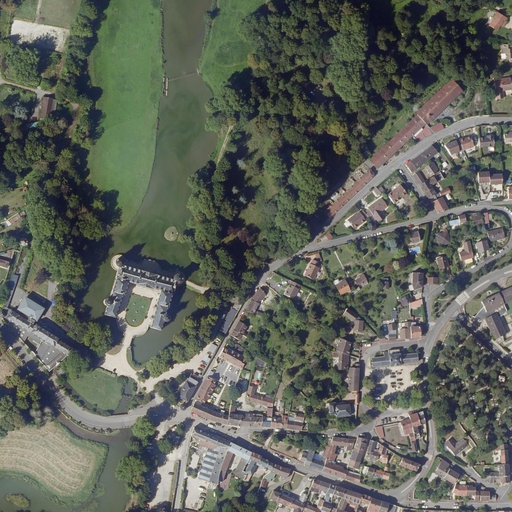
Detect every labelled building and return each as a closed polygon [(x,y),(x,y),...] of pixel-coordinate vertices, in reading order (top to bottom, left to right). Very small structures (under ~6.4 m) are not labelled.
[(497,12),(489,26),(497,30),(500,25),(503,27),(506,22),(505,21),(507,18),(497,12)] [(511,43),(502,44),(503,53),(505,53),(506,59),(509,59),(509,63),(511,62),(511,43)] [(510,77),(494,80),(497,99),(503,98),(502,91),(511,89),(510,77)] [(412,135),(418,142),(423,139),(444,129),(441,123),(430,128),(425,124),(429,120),(430,121),(462,91),(452,80),(420,111),(421,112),(414,118),(414,119),(413,120),(411,120),(406,126),(405,127),(400,133),(398,133),(397,134),(397,136),(391,141),(390,141),(388,142),(388,144),(383,149),(381,149),(379,151),(379,152),(379,153),(377,153),(371,159),(371,162),(377,169),(381,169),(384,167),(381,164),(390,155),(392,155),(394,154),(394,152),(408,139),(410,139),(411,137),(411,136),(412,135)] [(43,97),(40,118),(49,120),(53,99),(43,97)] [(487,138),(479,138),(480,148),(494,147),(493,135),(486,135),(487,138)] [(460,140),(463,149),(463,151),(474,147),(470,136),(463,139),(463,138),(459,139),(460,140)] [(451,155),(459,152),(459,150),(463,149),(460,140),(456,142),(456,141),(444,146),(451,155)] [(410,162),(416,170),(421,166),(437,153),(432,146),(416,158),(410,162)] [(409,169),(412,173),(416,170),(410,162),(406,165),(409,169)] [(436,172),(438,170),(433,162),(425,168),(431,176),(437,173),(436,172)] [(325,222),(373,176),(373,174),(371,171),(372,171),(371,169),(370,170),(369,169),(325,212),(327,215),(323,219),(325,222)] [(420,185),(425,182),(418,172),(413,176),(417,181),(420,185)] [(489,172),(478,173),(478,183),(489,182),(489,175),(489,172)] [(292,174),(285,180),(292,187),(299,182),(292,174)] [(502,174),(489,175),(489,182),(489,185),(502,184),(502,174)] [(434,177),(427,180),(425,182),(420,185),(425,193),(429,199),(435,196),(437,195),(432,188),(434,187),(433,185),(437,183),(435,179),(434,177)] [(407,194),(401,185),(388,195),(394,204),(407,194)] [(435,196),(429,199),(434,207),(438,213),(448,210),(442,197),(437,200),(435,196)] [(385,217),(381,211),(387,207),(382,198),(368,208),(369,209),(365,213),(368,217),(369,218),(373,215),(378,222),(385,217)] [(360,224),(361,224),(366,221),(365,219),(368,217),(365,213),(364,211),(360,213),(359,212),(348,221),(351,225),(354,229),(360,224)] [(314,232),(321,226),(309,214),(302,220),(314,232)] [(481,216),(472,218),(471,214),(465,215),(468,223),(473,222),(474,225),(482,223),(481,216)] [(466,222),(464,215),(458,216),(459,219),(457,220),(449,222),(450,226),(466,222)] [(11,225),(18,219),(16,216),(8,221),(11,225)] [(504,238),(502,229),(487,232),(490,242),(504,238)] [(420,242),(418,232),(409,234),(411,244),(420,242)] [(436,237),(439,246),(450,243),(447,232),(437,234),(438,237),(436,237)] [(332,237),(328,233),(325,236),(325,235),(320,239),(323,241),(328,240),(329,240),(332,237)] [(473,258),(469,241),(463,243),(465,251),(459,253),(461,261),(473,258)] [(488,250),(486,241),(476,243),(479,252),(488,250)] [(449,267),(446,256),(437,259),(439,269),(449,267)] [(105,315),(115,318),(123,295),(124,295),(128,282),(136,284),(136,285),(152,289),(160,291),(156,304),(158,304),(151,327),(161,330),(164,320),(165,321),(166,321),(167,321),(168,320),(169,318),(169,317),(168,316),(167,316),(165,315),(175,287),(176,283),(178,284),(179,283),(181,282),(182,281),(182,279),(181,277),(180,276),(178,275),(176,275),(175,276),(174,277),(173,279),(173,280),(123,266),(123,264),(124,263),(123,261),(122,259),(119,258),(117,259),(116,261),(115,262),(115,264),(116,265),(117,266),(119,267),(118,271),(116,279),(110,300),(109,299),(108,299),(106,299),(105,300),(104,301),(104,302),(104,304),(105,305),(106,306),(108,306),(105,315)] [(8,263),(0,259),(0,265),(7,268),(8,263)] [(320,263),(313,260),(311,264),(310,264),(305,275),(313,280),(319,268),(317,267),(320,263)] [(264,266),(257,263),(237,299),(243,303),(264,266)] [(412,285),(422,281),(422,276),(422,273),(413,273),(412,285)] [(360,278),(355,281),(358,286),(362,284),(363,287),(364,286),(368,284),(363,275),(359,277),(360,278)] [(432,278),(428,278),(428,284),(437,285),(437,278),(437,276),(432,276),(432,278)] [(344,279),(339,282),(338,280),(334,282),(341,295),(350,290),(344,279)] [(410,291),(422,287),(422,281),(412,285),(408,286),(410,291)] [(285,295),(294,299),(299,289),(298,289),(300,285),(292,282),(290,285),(285,295)] [(6,300),(10,301),(14,288),(10,287),(6,300)] [(489,313),(488,311),(504,304),(511,300),(511,287),(481,302),(484,307),(487,314),(489,313)] [(263,292),(261,288),(258,292),(256,295),(262,299),(266,294),(263,292)] [(412,302),(410,297),(411,297),(410,294),(400,299),(403,306),(409,303),(412,302)] [(262,299),(256,295),(253,299),(252,300),(259,303),(262,299)] [(21,302),(23,303),(25,299),(42,309),(35,321),(37,322),(45,309),(25,296),(21,302)] [(29,317),(27,320),(33,324),(35,321),(42,309),(25,299),(23,303),(21,302),(19,306),(21,307),(19,309),(25,312),(25,311),(31,314),(29,317)] [(423,304),(422,299),(412,302),(409,303),(410,309),(423,304)] [(259,303),(252,300),(246,311),(254,314),(262,317),(263,314),(257,312),(255,312),(259,303)] [(242,305),(237,302),(232,309),(220,331),(226,334),(242,305)] [(484,319),(496,313),(498,318),(502,316),(504,314),(507,311),(504,304),(488,311),(489,313),(487,314),(484,307),(474,317),(478,319),(481,320),(485,321),(484,319)] [(7,308),(4,306),(2,311),(3,312),(9,316),(10,312),(12,311),(7,308)] [(17,310),(29,317),(31,314),(25,311),(25,312),(19,309),(21,307),(19,306),(17,310)] [(357,316),(347,309),(343,314),(353,321),(354,320),(354,321),(354,327),(357,327),(357,332),(362,332),(363,321),(357,316)] [(0,317),(1,318),(5,322),(9,316),(3,312),(2,311),(1,311),(0,312),(0,311),(0,317)] [(36,323),(35,325),(33,324),(27,320),(19,316),(20,315),(12,311),(10,312),(9,316),(5,322),(24,343),(27,336),(38,343),(40,342),(41,343),(40,344),(34,354),(49,372),(67,356),(69,357),(72,359),(75,359),(78,354),(77,351),(74,349),(59,340),(59,338),(49,332),(51,330),(47,327),(46,330),(36,323)] [(498,318),(496,313),(484,319),(485,321),(494,340),(506,334),(498,318)] [(420,336),(419,327),(415,327),(415,322),(413,322),(413,317),(410,317),(410,322),(410,329),(411,338),(420,337),(420,336)] [(247,326),(239,321),(234,330),(247,338),(248,335),(244,333),(247,326)] [(410,338),(409,329),(410,329),(410,322),(400,323),(401,330),(399,330),(400,339),(402,339),(410,338)] [(396,330),(395,324),(387,325),(389,335),(393,334),(396,334),(396,330)] [(245,340),(247,338),(234,330),(231,335),(239,340),(241,338),(245,340)] [(351,343),(340,338),(336,351),(348,355),(349,355),(350,350),(349,350),(351,343)] [(401,366),(401,364),(410,363),(409,355),(405,355),(404,350),(399,351),(399,349),(388,351),(388,352),(383,352),(384,357),(372,359),(373,367),(390,365),(390,367),(399,366),(401,366)] [(338,358),(338,370),(344,370),(344,369),(347,370),(348,355),(336,351),(332,351),(332,357),(338,358)] [(417,362),(416,354),(409,355),(410,363),(417,362)] [(265,362),(257,358),(255,364),(263,367),(265,362)] [(358,375),(359,364),(356,364),(355,365),(353,364),(353,369),(352,369),(352,368),(349,368),(349,390),(357,391),(358,379),(358,375)] [(198,377),(201,378),(202,376),(199,374),(198,376),(194,374),(191,379),(189,378),(187,381),(186,381),(178,396),(184,400),(183,403),(186,404),(198,382),(198,381),(196,380),(198,377)] [(206,378),(199,393),(191,411),(199,415),(206,419),(210,420),(212,411),(202,406),(208,395),(215,382),(213,381),(214,379),(207,376),(206,378)] [(256,388),(249,386),(246,400),(252,402),(254,395),(256,388)] [(264,398),(262,405),(273,408),(273,400),(272,400),(265,398),(264,398)] [(353,414),(356,415),(357,404),(349,405),(347,405),(347,404),(346,403),(345,402),(344,402),(328,404),(330,415),(334,414),(334,415),(335,415),(335,417),(350,415),(353,414)] [(275,428),(281,428),(283,416),(284,406),(279,405),(278,410),(279,411),(278,413),(272,412),(272,413),(271,419),(270,427),(275,428)] [(419,413),(417,413),(420,425),(425,424),(423,414),(423,411),(419,413)] [(213,421),(226,424),(229,416),(215,412),(213,421)] [(420,425),(417,413),(413,415),(412,412),(408,413),(410,419),(412,427),(414,434),(418,433),(416,426),(420,425)] [(229,416),(226,424),(234,426),(241,427),(241,421),(242,417),(243,417),(243,416),(242,416),(234,414),(229,413),(229,416)] [(272,413),(267,413),(267,418),(262,417),(261,427),(266,427),(270,427),(271,419),(272,413)] [(301,431),(303,423),(301,423),(302,421),(303,421),(305,415),(295,413),(294,418),(293,421),(292,421),(292,429),(297,430),(301,431)] [(245,417),(244,427),(256,427),(257,417),(253,417),(253,414),(246,414),(246,417),(245,417)] [(259,415),(253,414),(253,417),(257,417),(256,427),(261,427),(262,417),(263,415),(259,415)] [(412,427),(410,419),(400,422),(404,435),(409,434),(409,435),(414,434),(412,427)] [(384,438),(382,426),(375,427),(376,432),(379,437),(380,438),(384,438)] [(210,435),(194,427),(191,435),(195,441),(199,443),(198,444),(208,448),(213,451),(210,461),(215,462),(222,464),(227,451),(230,442),(213,435),(210,434),(210,435)] [(402,451),(408,452),(417,451),(416,444),(414,436),(414,434),(409,435),(412,449),(408,449),(403,448),(402,451)] [(331,444),(336,445),(336,446),(344,447),(347,447),(348,439),(341,438),(333,437),(332,439),(331,444)] [(354,448),(363,450),(364,449),(366,440),(361,439),(357,438),(354,448)] [(463,438),(456,444),(451,438),(445,443),(455,456),(468,445),(463,438)] [(348,439),(347,447),(344,447),(344,449),(346,449),(346,450),(351,451),(355,439),(351,439),(348,439)] [(367,451),(373,452),(374,449),(376,441),(370,440),(369,445),(367,451)] [(230,442),(227,451),(222,464),(228,465),(229,461),(233,453),(242,458),(245,449),(230,442)] [(336,445),(331,444),(330,447),(326,458),(322,471),(335,475),(340,477),(341,477),(344,478),(347,471),(343,469),(343,467),(335,465),(335,463),(334,462),(333,462),(336,454),(336,455),(334,454),(336,446),(336,445)] [(500,444),(496,446),(496,451),(500,450),(500,456),(499,456),(500,462),(498,463),(498,465),(508,464),(507,454),(507,452),(507,445),(500,444)] [(383,446),(381,445),(379,450),(377,450),(374,452),(373,452),(371,458),(374,459),(377,460),(379,454),(383,455),(384,455),(386,448),(383,446)] [(323,457),(318,468),(318,469),(322,471),(326,458),(330,447),(326,446),(323,457)] [(210,461),(213,451),(208,448),(198,478),(210,482),(218,485),(218,481),(218,476),(220,472),(222,464),(215,462),(210,461)] [(310,466),(314,453),(315,451),(304,448),(300,460),(305,462),(304,464),(309,466),(310,466)] [(364,449),(363,450),(354,448),(352,452),(350,459),(360,463),(361,460),(362,457),(362,456),(363,453),(364,450),(364,449)] [(244,479),(247,473),(245,472),(243,471),(247,463),(252,453),(245,449),(242,458),(234,474),(244,479)] [(252,453),(247,463),(249,464),(251,460),(258,463),(261,457),(257,455),(252,453)] [(315,468),(318,468),(323,457),(314,453),(310,466),(315,468)] [(261,457),(258,463),(257,465),(264,469),(264,470),(264,471),(265,471),(264,472),(267,474),(270,472),(270,470),(273,463),(268,460),(261,457)] [(420,465),(402,458),(400,465),(416,471),(420,465)] [(350,459),(348,466),(358,469),(358,467),(360,467),(360,465),(359,464),(360,463),(350,459)] [(243,480),(248,482),(257,465),(258,463),(251,460),(249,464),(245,472),(247,473),(244,479),(243,480)] [(459,475),(447,468),(449,465),(442,460),(441,462),(438,468),(436,471),(440,473),(439,474),(444,477),(444,478),(454,484),(459,475)] [(270,472),(267,474),(263,476),(260,486),(265,488),(267,481),(270,482),(271,479),(273,480),(275,474),(286,479),(290,470),(287,469),(282,467),(273,463),(270,470),(270,472)] [(228,465),(222,464),(220,472),(225,473),(228,465)] [(508,464),(498,465),(499,473),(488,473),(488,477),(500,477),(509,476),(509,470),(508,464)] [(382,478),(384,472),(368,467),(366,475),(372,477),(372,475),(382,478)] [(356,473),(347,471),(344,478),(351,480),(354,481),(356,475),(356,473)] [(317,493),(320,481),(318,480),(314,479),(311,487),(309,490),(314,492),(313,495),(316,496),(317,493)] [(327,492),(330,484),(326,483),(320,481),(317,493),(319,493),(320,490),(327,492)] [(217,492),(218,485),(210,482),(207,489),(217,492)] [(456,484),(455,486),(452,493),(456,494),(456,495),(457,496),(466,495),(466,486),(466,482),(460,482),(459,483),(459,486),(456,484)] [(332,494),(336,486),(333,486),(330,484),(327,492),(324,501),(323,503),(331,507),(332,505),(329,504),(330,502),(328,502),(330,497),(331,497),(332,497),(332,494)] [(342,488),(336,486),(332,494),(341,497),(342,498),(345,489),(342,488)] [(472,487),(472,486),(466,486),(466,495),(475,496),(475,501),(479,501),(479,491),(475,490),(475,488),(472,487)] [(337,509),(344,511),(347,503),(351,491),(345,489),(342,498),(341,497),(337,509)] [(276,502),(279,494),(273,491),(270,499),(276,502)] [(360,502),(363,495),(354,492),(351,502),(354,503),(354,505),(358,506),(358,504),(359,504),(360,502)] [(489,494),(489,492),(480,492),(480,501),(485,501),(489,501),(489,494)] [(276,502),(279,503),(277,507),(280,508),(282,504),(294,510),(293,511),(301,511),(305,502),(308,496),(302,493),(299,502),(279,494),(276,502)] [(369,505),(371,498),(369,497),(363,495),(360,502),(369,505)] [(378,511),(382,501),(378,500),(371,498),(369,505),(367,509),(368,509),(366,511),(378,511)] [(319,511),(323,503),(324,501),(320,499),(318,506),(317,509),(312,507),(309,511),(319,511)] [(386,511),(389,503),(386,503),(382,501),(378,511),(386,511)] [(304,511),(306,511),(309,511),(312,507),(312,505),(311,504),(310,506),(308,505),(308,504),(305,502),(301,511),(304,511)] [(329,511),(331,507),(323,503),(319,511),(329,511)] [(386,511),(393,511),(396,506),(392,505),(389,503),(386,511)]
